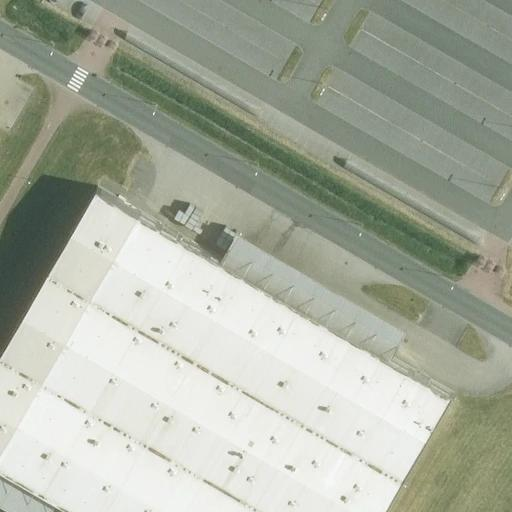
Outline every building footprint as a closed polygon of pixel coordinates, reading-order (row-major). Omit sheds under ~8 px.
[(125,39),(259,118),(263,110),(129,31),(125,39)] [(476,234),(348,159),(344,165),(472,240),(476,234)] [(0,361),(0,461),(92,511),(158,511),(285,288),(103,182),(0,361)] [(177,219),(200,234),(216,209),(193,194),(177,219)] [(285,288),(158,511),(383,511),(456,386),(285,288)]
